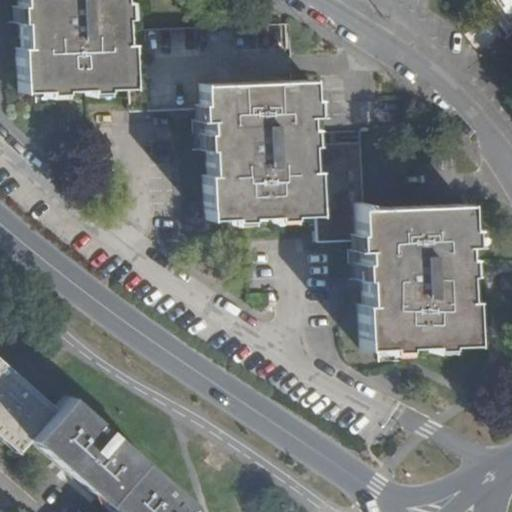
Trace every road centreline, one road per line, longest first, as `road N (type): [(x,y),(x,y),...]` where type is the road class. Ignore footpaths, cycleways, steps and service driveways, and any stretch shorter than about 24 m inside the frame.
road 1 (secondary): [(0,223),(133,327),(374,490)]
road 2 (residential): [(511,172),(454,99),(313,0)]
